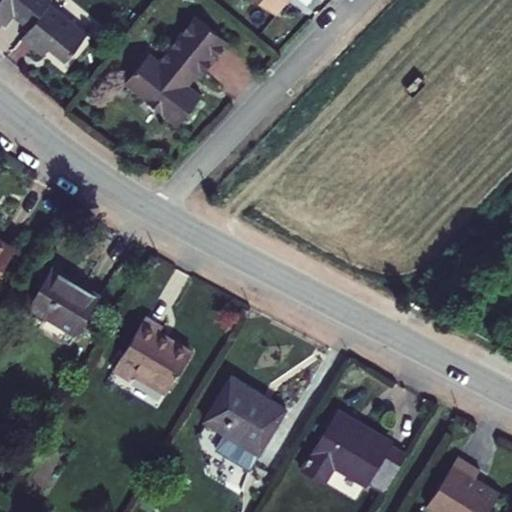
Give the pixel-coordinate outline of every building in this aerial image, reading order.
[(30,30),(49,6),(52,3),(48,0),(0,0),(0,23),(4,27),(13,16),(30,30)] [(254,0),(275,17),(288,0),(254,0)] [(64,63),(86,37),(49,6),(30,30),(21,41),(42,58),(48,50),(64,63)] [(201,79),(229,44),(196,17),(160,61),(151,54),(126,85),(145,101),(149,96),(167,111),(164,115),(178,128),(202,98),(189,88),(198,76),(201,79)] [(149,96),(145,101),(164,115),(167,111),(149,96)] [(0,275),(15,250),(0,241),(0,275)] [(99,297),(51,269),(29,306),(77,334),(99,297)] [(161,330),(144,319),(112,372),(130,382),(136,372),(168,391),(190,354),(158,335),(161,330)] [(216,450),(249,470),(286,411),(232,377),(204,422),(224,435),(216,450)] [(383,494),(406,456),(389,446),(391,443),(340,413),(304,471),(324,483),(334,467),(365,486),(366,484),(383,494)] [(486,511),(499,491),(474,476),(479,469),(457,455),(427,504),(439,511),(486,511)]
